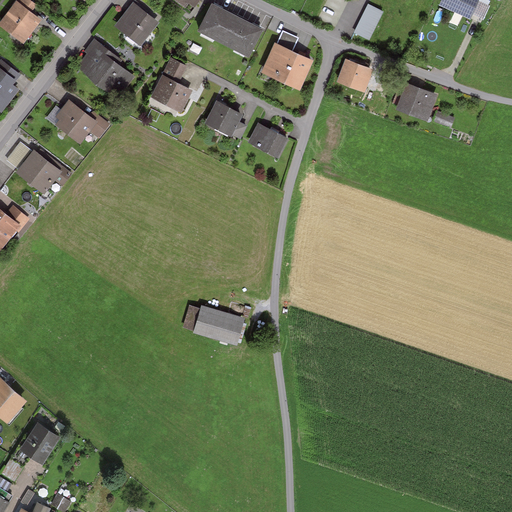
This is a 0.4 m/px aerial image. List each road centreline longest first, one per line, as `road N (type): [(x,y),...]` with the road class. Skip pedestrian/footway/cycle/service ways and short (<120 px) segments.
road 1 (residential): [(290,511),(274,292),(289,185),(336,41)]
road 2 (residential): [(336,41),(511,101)]
road 3 (residential): [(0,139),(105,0)]
